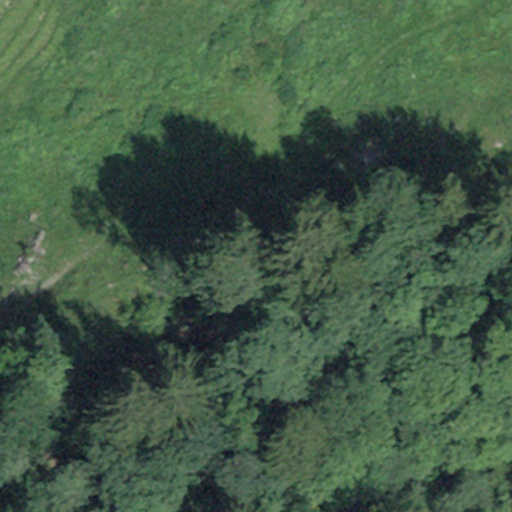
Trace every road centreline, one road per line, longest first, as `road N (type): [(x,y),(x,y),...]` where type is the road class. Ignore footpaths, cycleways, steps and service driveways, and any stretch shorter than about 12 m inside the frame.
road 1 (track): [(0,323),(88,249),(511,22)]
road 2 (track): [(511,441),(423,471),(345,511)]
